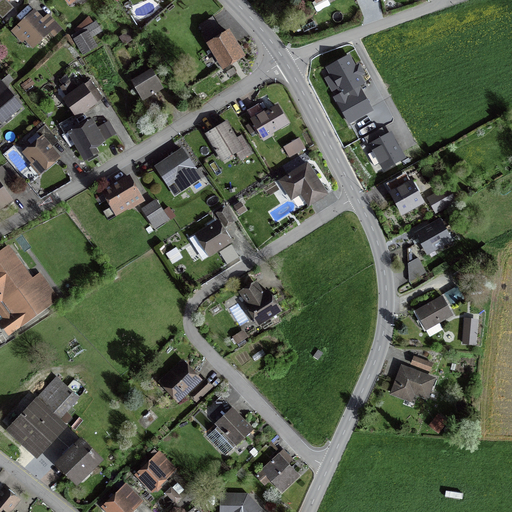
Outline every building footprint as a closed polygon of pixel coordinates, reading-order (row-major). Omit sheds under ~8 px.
[(41,22),(33,13),(17,28),(24,37),(32,46),(49,30),(53,35),(60,29),(55,24),(49,30),(41,22)] [(241,55),(234,43),(228,33),(222,36),(211,18),(199,25),(210,44),(209,45),(222,67),(241,55)] [(93,25),(74,36),(83,52),(93,46),(88,38),(97,32),(93,25)] [(120,38),(124,44),(136,36),(132,32),(127,32),(120,38)] [(349,55),(326,68),(330,75),(324,78),(332,93),(338,89),(341,94),(334,97),(349,124),(373,110),(360,87),(365,84),(361,77),(365,74),(359,64),(355,66),(349,55)] [(162,88),(151,70),(131,82),(141,99),(149,111),(160,104),(153,93),(162,88)] [(65,99),(76,115),(100,98),(90,82),(81,89),(68,98),(65,99)] [(19,106),(5,90),(0,94),(0,120),(1,122),(3,120),(6,122),(10,119),(8,115),(19,106)] [(268,132),(269,134),(286,123),(276,107),(265,115),(264,113),(263,114),(252,120),(262,136),(268,132)] [(75,144),(76,144),(85,160),(96,154),(91,146),(100,141),(90,123),(81,129),(79,126),(77,127),(72,118),(59,126),(64,134),(64,135),(69,131),(69,132),(76,143),(74,143),(75,144)] [(219,157),(239,145),(226,122),(220,125),(205,135),(219,157)] [(392,132),(369,145),(383,171),(406,159),(392,132)] [(40,172),(42,170),(57,158),(41,139),(25,153),(33,163),(40,172)] [(284,147),(289,156),(302,148),(297,139),(284,147)] [(172,196),(200,179),(182,150),(154,167),(172,196)] [(325,194),(306,165),(280,182),(287,193),(297,187),(300,192),(308,205),(317,199),(325,194)] [(137,195),(128,179),(104,193),(116,214),(126,209),(123,203),(134,197),(137,195)] [(421,203),(410,183),(391,193),(402,213),(421,203)] [(163,213),(155,202),(142,210),(150,222),(152,226),(166,218),(163,213)] [(221,220),(224,226),(232,222),(224,209),(216,214),(221,220)] [(439,222),(416,234),(418,238),(420,241),(427,253),(449,240),(443,228),(439,222)] [(216,223),(197,235),(209,254),(228,242),(216,223)] [(0,315),(4,321),(0,323),(8,333),(56,298),(39,275),(31,281),(7,248),(0,252),(0,315)] [(425,273),(417,258),(407,264),(408,282),(425,273)] [(245,305),(257,324),(279,310),(267,292),(262,295),(254,283),(247,288),(254,300),(248,304),(245,305)] [(441,297),(415,312),(423,326),(437,318),(439,321),(451,314),(448,308),(441,297)] [(427,363),(413,358),(411,364),(424,369),(427,363)] [(190,387),(197,381),(181,363),(164,379),(171,387),(169,389),(178,399),(190,387)] [(407,391),(412,393),(425,398),(433,379),(424,376),(424,377),(420,376),(421,375),(401,367),(391,394),(404,399),(407,391)] [(36,400),(29,408),(9,429),(28,447),(30,445),(33,442),(41,449),(38,452),(39,453),(57,433),(51,428),(56,423),(59,420),(58,419),(77,398),(56,378),(36,400)] [(193,391),(199,397),(210,387),(204,381),(193,391)] [(252,430),(242,420),(231,408),(231,409),(232,410),(226,416),(226,417),(217,426),(206,437),(224,456),(235,445),(245,436),(243,434),(250,428),(251,430),(252,430)] [(99,460),(80,440),(57,463),(66,472),(73,480),(86,467),(89,470),(99,460)] [(272,477),(269,480),(281,492),(298,476),(295,472),(293,474),(289,469),(290,467),(287,464),(278,454),(263,468),(272,477)] [(168,475),(153,459),(136,475),(151,490),(153,489),(156,491),(160,487),(158,484),(168,475)] [(9,505),(15,498),(3,489),(0,492),(0,511),(8,511),(12,508),(9,505)] [(119,491),(103,507),(107,511),(128,511),(134,507),(119,491)] [(264,511),(249,495),(221,494),(220,511),(264,511)]
